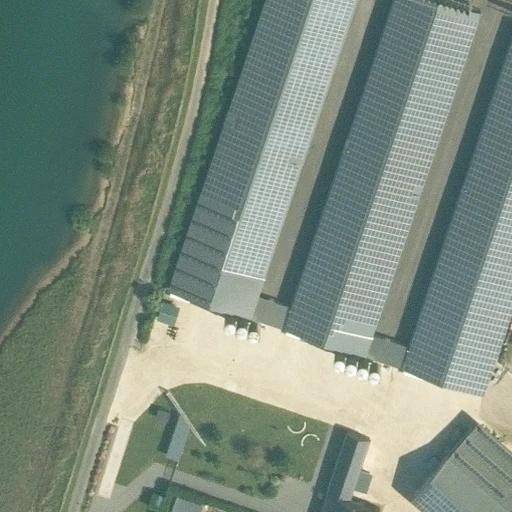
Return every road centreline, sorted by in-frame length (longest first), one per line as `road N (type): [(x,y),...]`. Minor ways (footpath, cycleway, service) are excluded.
road 1 (track): [(72,511),(201,81),(214,0)]
road 2 (track): [(418,383),(133,310)]
road 3 (track): [(102,511),(144,481),(168,475),(290,511)]
